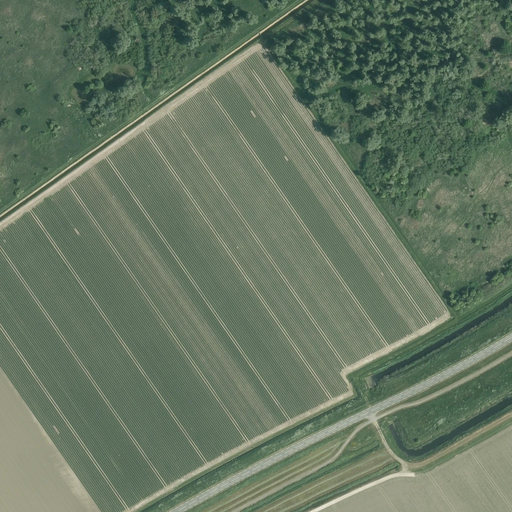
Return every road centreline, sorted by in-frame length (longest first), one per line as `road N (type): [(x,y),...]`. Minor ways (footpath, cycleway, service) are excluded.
road 1 (secondary): [(175,511),(511,337)]
road 2 (track): [(457,319),(356,377),(384,443),(405,464),(423,464),(511,414)]
